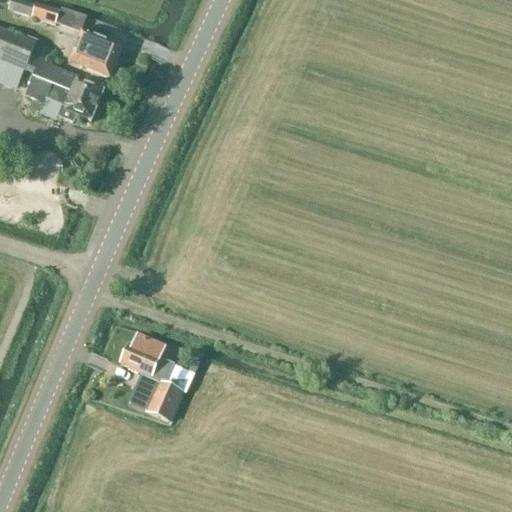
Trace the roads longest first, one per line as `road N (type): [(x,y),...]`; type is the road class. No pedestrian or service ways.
road 1 (tertiary): [(0,505),(222,0)]
road 2 (track): [(88,295),(511,423)]
